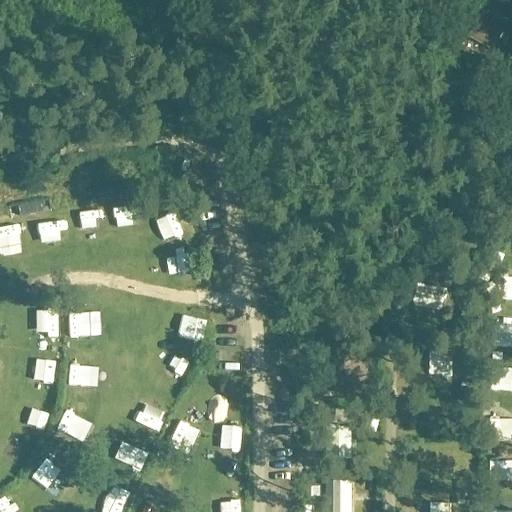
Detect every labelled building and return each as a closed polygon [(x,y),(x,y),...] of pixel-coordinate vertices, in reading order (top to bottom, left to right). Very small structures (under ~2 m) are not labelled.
[(468,37),(491,51),(509,21),(486,7),(468,37)] [(138,160),(119,162),(120,170),(139,167),(138,160)] [(81,168),(63,171),(64,178),(82,176),(81,168)] [(25,177),(7,179),(8,187),(26,184),(25,177)] [(108,191),(110,199),(121,197),(120,188),(108,191)] [(110,199),(108,191),(96,193),(98,201),(110,199)] [(29,206),(30,215),(42,212),(41,204),(29,206)] [(30,215),(29,206),(17,208),(19,217),(30,215)] [(85,212),(87,233),(103,231),(102,210),(85,212)] [(185,221),(171,229),(178,242),(192,235),(185,221)] [(4,251),(23,250),(22,227),(3,228),(4,251)] [(188,282),(187,294),(201,296),(202,284),(188,282)] [(211,298),(189,296),(188,316),(210,317),(211,298)] [(501,353),(511,352),(511,328),(500,330),(501,353)] [(430,387),(460,388),(461,363),(430,362),(430,387)] [(177,398),(189,390),(178,372),(166,380),(177,398)] [(33,395),(59,396),(60,375),(34,374),(33,395)] [(511,401),(511,378),(499,377),(497,400),(511,401)] [(212,407),(232,399),(227,385),(207,393),(212,407)] [(29,412),(27,434),(49,435),(50,414),(29,412)] [(456,436),(456,417),(439,416),(438,435),(456,436)] [(511,451),(511,428),(496,429),(497,452),(511,451)] [(149,441),(139,450),(151,466),(162,458),(149,441)] [(27,468),(28,450),(18,449),(17,467),(27,468)] [(433,456),(432,478),(447,478),(447,456),(433,456)] [(120,460),(105,469),(117,488),(132,478),(120,460)] [(511,487),(511,467),(495,468),(495,487),(511,487)] [(334,511),(343,511),(343,485),(334,486),(334,511)] [(345,486),(344,511),(356,511),(356,486),(345,486)]
